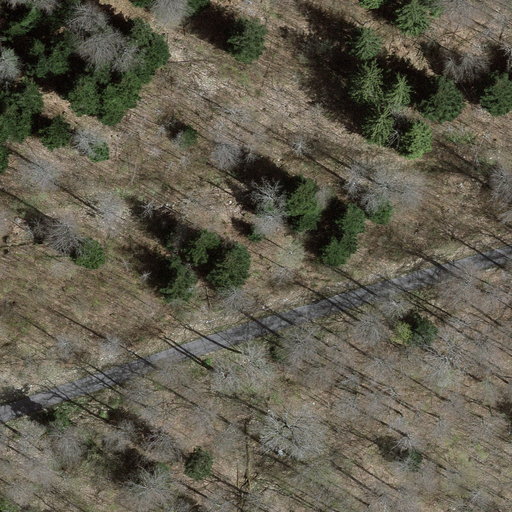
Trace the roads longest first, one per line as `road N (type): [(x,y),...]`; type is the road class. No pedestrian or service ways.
road 1 (unclassified): [(0,417),(281,324),(511,259)]
road 2 (track): [(0,209),(165,186),(511,157)]
